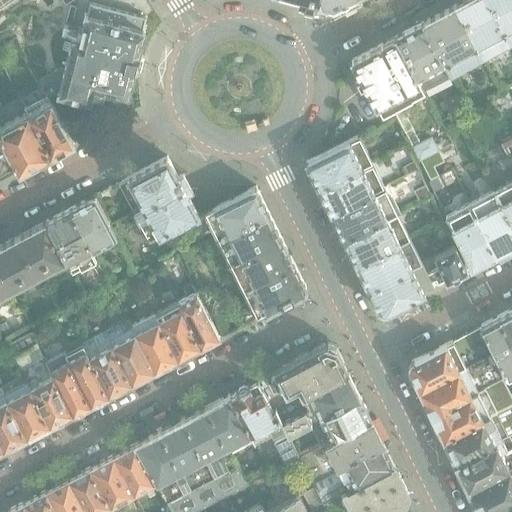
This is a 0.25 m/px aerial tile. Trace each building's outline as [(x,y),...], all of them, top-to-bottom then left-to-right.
[(510,42),(487,0),(464,0),(454,5),(482,57),(510,42)] [(511,0),(487,0),(510,42),(511,46),(511,0)] [(61,67),(39,79),(42,85),(43,85),(49,97),(58,92),(90,100),(92,92),(102,94),(104,87),(106,88),(106,90),(109,90),(109,89),(128,93),(134,69),(136,69),(137,68),(140,55),(140,54),(138,53),(144,28),(142,28),(145,17),(113,8),(90,2),(87,14),(85,13),(79,38),(72,36),(71,40),(69,48),(64,68),(61,67)] [(404,32),(396,36),(422,85),(424,88),(450,74),(482,57),(454,5),(414,27),(413,26),(404,31),(404,32)] [(425,91),(422,85),(396,36),(382,43),(407,90),(411,99),(425,91)] [(407,90),(382,43),(353,58),(351,59),(352,61),(353,61),(362,77),(355,81),(360,91),(367,87),(376,104),(377,105),(382,114),(411,99),(407,90)] [(74,143),(49,97),(43,85),(42,85),(32,91),(36,99),(24,105),(27,111),(50,155),(74,143)] [(511,98),(506,88),(495,93),(500,104),(511,98)] [(50,155),(27,111),(0,126),(0,141),(11,162),(12,161),(18,171),(19,172),(21,171),(48,156),(49,156),(51,155),(50,155)] [(371,161),(358,135),(306,161),(319,186),(364,165),(371,161)] [(438,149),(431,137),(421,142),(413,147),(411,143),(406,146),(410,153),(415,151),(419,159),(438,149)] [(0,167),(11,162),(0,141),(0,167)] [(183,186),(179,178),(167,156),(127,177),(127,178),(118,182),(134,212),(183,186)] [(377,190),(364,165),(319,186),(331,211),(377,190)] [(511,178),(493,189),(511,225),(511,178)] [(425,185),(414,191),(418,199),(429,194),(425,185)] [(199,215),(183,186),(134,212),(150,241),(173,228),(178,236),(199,225),(194,218),(199,215)] [(217,236),(268,210),(256,186),(206,210),(206,211),(205,212),(217,236)] [(511,245),(511,225),(493,189),(469,201),(496,254),(511,245)] [(389,215),(377,190),(331,211),(344,237),(389,215)] [(117,235),(95,195),(70,208),(92,248),(117,235)] [(496,254),(469,201),(443,215),(471,267),(496,254)] [(92,248),(70,208),(45,221),(66,260),(67,262),(72,270),(97,257),(92,248)] [(281,237),(268,210),(217,236),(218,238),(212,241),(213,244),(219,241),(230,263),(281,237)] [(402,240),(389,215),(344,237),(356,262),(402,240)] [(13,238),(0,245),(0,271),(10,290),(13,288),(12,286),(21,281),(22,283),(42,272),(52,267),(51,265),(61,260),(62,262),(66,260),(45,221),(22,234),(13,238)] [(304,283),(281,237),(230,263),(233,267),(228,270),(231,274),(235,272),(252,306),(236,314),(241,325),(300,294),(301,294),(303,293),(305,290),(305,286),(304,283)] [(414,265),(402,240),(356,262),(369,288),(414,265)] [(467,269),(462,258),(454,244),(434,254),(441,267),(420,278),(426,290),(434,286),(429,278),(433,275),(438,284),(467,269)] [(426,290),(420,278),(414,265),(369,288),(378,306),(380,309),(383,311),(387,311),(390,310),(389,310),(426,290)] [(0,292),(5,289),(6,291),(10,290),(0,271),(0,292)] [(116,281),(113,274),(107,277),(111,284),(116,281)] [(196,291),(178,301),(201,345),(201,346),(220,336),(214,325),(196,291)] [(232,330),(216,300),(208,304),(218,322),(224,334),(232,330)] [(201,345),(178,301),(154,313),(178,357),(201,345)] [(511,308),(498,316),(511,344),(511,308)] [(178,357),(154,313),(131,325),(154,370),(178,357)] [(511,377),(511,344),(498,316),(481,325),(506,374),(508,379),(511,377)] [(154,370),(131,325),(128,319),(105,331),(131,382),(154,370)] [(411,362),(409,365),(409,369),(410,370),(420,389),(490,352),(477,327),(447,343),(446,343),(414,360),(414,359),(411,362)] [(73,412),(46,359),(31,331),(8,344),(24,375),(50,424),(73,412)] [(105,331),(82,343),(109,394),(131,382),(105,331)] [(82,343),(81,342),(64,351),(91,403),(109,394),(82,343)] [(304,396),(349,374),(336,347),(326,343),(279,368),(257,379),(258,380),(275,411),(277,410),(285,407),(304,396)] [(91,403),(64,351),(64,349),(46,359),(73,412),(91,403)] [(490,352),(420,389),(427,404),(431,412),(431,414),(477,390),(503,377),(490,352)] [(313,420),(321,416),(360,396),(349,374),(304,396),(309,405),(289,415),(285,407),(277,410),(283,423),(286,430),(288,433),(313,420)] [(24,375),(1,387),(27,436),(50,424),(24,375)] [(477,390),(431,414),(444,438),(490,415),(511,403),(511,396),(503,377),(477,390)] [(283,423),(277,410),(275,411),(258,380),(249,384),(236,391),(237,391),(230,395),(230,394),(227,395),(247,436),(250,434),(254,441),(271,433),(285,460),(299,453),(288,433),(286,430),(283,423)] [(1,387),(0,387),(0,441),(4,448),(27,436),(1,387)] [(227,395),(206,406),(230,452),(245,443),(242,438),(247,436),(227,395)] [(372,419),(360,396),(321,416),(333,439),(372,419)] [(511,403),(490,415),(444,438),(456,463),(502,439),(511,433),(511,403)] [(247,484),(243,476),(206,406),(135,443),(156,483),(171,511),(191,511),(237,489),(247,484)] [(312,479),(383,442),(372,419),(333,439),(325,444),(322,445),(303,454),(300,456),(302,459),(311,477),(312,479)] [(456,463),(460,472),(468,487),(511,465),(511,433),(502,439),(456,463)] [(303,454),(322,445),(318,438),(300,446),(303,454)] [(344,492),(395,467),(383,442),(312,479),(315,485),(318,491),(321,497),(324,502),(344,492)] [(134,494),(156,483),(135,443),(113,455),(134,494)] [(134,494),(113,455),(91,466),(111,505),(134,494)] [(311,477),(302,459),(292,464),(301,483),(311,477)] [(268,463),(243,476),(247,484),(249,483),(272,471),(268,463)] [(479,511),(488,511),(511,500),(511,465),(468,487),(468,489),(479,511)] [(97,511),(111,505),(91,466),(69,478),(87,511),(97,511)] [(381,511),(405,500),(408,492),(395,467),(344,492),(354,511),(381,511)] [(87,511),(69,478),(45,490),(57,511),(87,511)] [(309,488),(303,491),(306,497),(318,491),(315,485),(309,488)] [(57,511),(45,490),(23,502),(28,511),(57,511)] [(318,491),(306,497),(309,503),(321,497),(318,491)] [(308,511),(299,494),(266,511),(265,511),(308,511)] [(321,497),(309,503),(312,509),(316,507),(324,502),(321,497)] [(511,511),(511,500),(488,511),(511,511)] [(28,511),(23,502),(3,511),(28,511)] [(265,511),(266,511),(261,503),(243,511),(265,511)]
